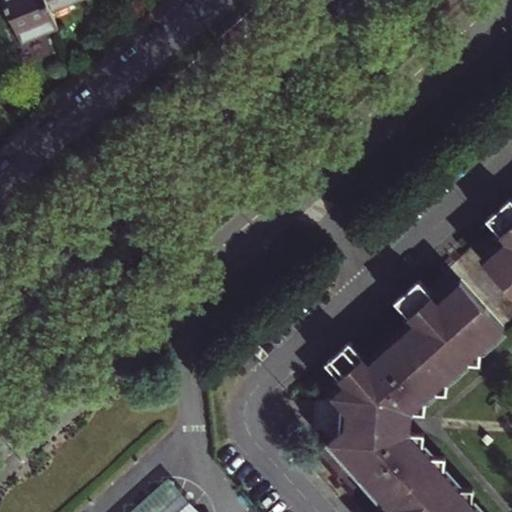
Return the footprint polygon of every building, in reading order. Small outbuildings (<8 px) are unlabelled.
[(55,12),(50,0),(8,0),(26,43),(62,28),(55,12)] [(50,0),(55,12),(84,0),(50,0)] [(511,235),(505,241),(482,262),(511,295),(511,208),(505,202),(492,213),(511,234),(511,235)] [(511,235),(511,234),(492,213),(485,220),(505,241),(511,235)] [(434,305),(440,299),(424,282),(420,278),(414,283),(434,305)] [(482,511),(474,502),(476,488),(462,488),(444,469),(445,457),(434,457),(425,447),(425,434),(412,433),(413,412),(426,413),(426,401),(436,392),(448,393),(449,381),(469,363),(481,364),(482,351),(506,329),(461,279),(440,299),(434,305),(414,283),(400,296),(419,316),(413,322),(369,362),(363,368),(343,347),(332,357),(352,379),(345,385),(334,396),(349,411),(361,412),(361,426),(348,426),(330,441),(391,506),(384,511),(482,511)] [(393,301),(397,306),(413,322),(419,316),(400,296),(393,301)] [(369,362),(354,345),(350,341),(343,347),(363,368),(369,362)] [(325,363),(329,368),(345,385),(352,379),(332,357),(325,363)] [(361,412),(349,411),(348,426),(361,426),(361,412)]
